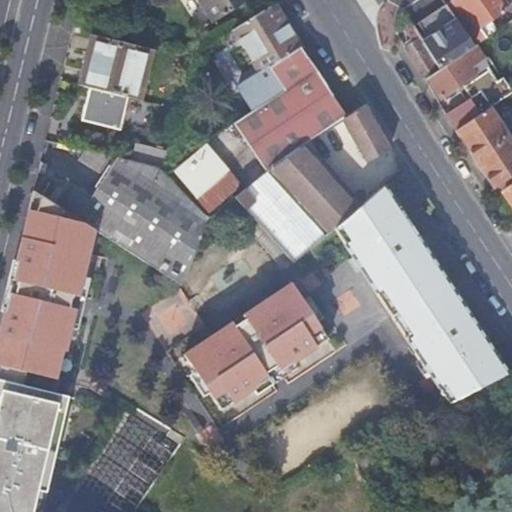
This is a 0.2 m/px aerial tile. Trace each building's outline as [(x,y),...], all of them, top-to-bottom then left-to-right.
[(199,0),(215,23),(249,0),(199,0)] [(458,0),(478,29),(508,9),(502,0),(458,0)] [(269,69),(301,48),(288,26),(274,4),(234,31),(261,74),(238,90),(253,112),(284,91),(269,69)] [(421,42),(438,70),(474,47),(451,12),(447,15),(442,9),(429,17),(416,24),(425,39),(421,42)] [(402,30),(410,43),(419,38),(411,25),(402,30)] [(413,63),(423,80),(426,78),(438,70),(421,42),(419,38),(410,43),(403,47),(413,63)] [(86,62),(80,86),(90,88),(128,97),(140,100),(152,53),(103,41),(100,52),(97,64),(86,62)] [(438,70),(426,78),(433,87),(439,97),(474,75),(470,68),(483,60),(474,47),(438,70)] [(235,125),(262,165),(257,170),(257,169),(243,180),(248,187),(285,157),(301,146),(340,121),(344,119),(337,107),(330,96),(301,48),(269,69),(284,91),(253,112),(235,125)] [(128,97),(90,88),(86,103),(82,121),(119,130),(128,97)] [(444,114),(454,130),(489,106),(479,91),(444,114)] [(344,119),(340,121),(366,163),(378,156),(389,150),(364,105),(344,119)] [(511,139),(489,106),(454,130),(455,132),(463,143),(471,155),(474,159),(478,166),(492,190),(498,186),(511,176),(511,139)] [(116,158),(141,164),(145,149),(120,143),(116,158)] [(334,230),(342,222),(358,208),(301,146),(285,157),(248,187),(234,198),(243,207),(296,266),(334,230)] [(226,172),(207,149),(177,174),(208,212),(240,186),(228,171),(226,172)] [(94,230),(182,287),(186,278),(209,218),(158,168),(141,164),(116,158),(86,151),(79,162),(104,176),(97,187),(90,197),(68,183),(54,205),(94,230)] [(511,185),(511,176),(498,186),(502,192),(511,185)] [(395,262),(419,242),(401,213),(382,184),(358,208),(342,222),(383,272),(395,262)] [(511,185),(502,192),(501,192),(511,208),(511,185)] [(0,330),(0,380),(22,386),(25,372),(39,375),(55,379),(62,351),(64,352),(69,331),(75,309),(78,296),(94,230),(54,205),(34,191),(30,206),(8,296),(0,329),(0,330)] [(449,404),(508,374),(485,341),(450,288),(419,242),(395,262),(383,272),(342,222),(334,230),(351,256),(357,264),(421,362),(430,376),(438,387),(433,390),(436,396),(441,392),(449,404)] [(320,282),(346,314),(360,302),(346,285),(357,276),(345,262),(320,282)] [(114,298),(119,278),(111,276),(106,296),(114,298)] [(220,410),(252,389),(268,378),(279,371),(296,360),(328,339),(316,322),(302,301),(291,284),(183,355),(195,372),(209,393),(220,410)] [(308,297),(302,301),(316,322),(322,318),(308,297)] [(268,378),(252,389),(256,395),(300,366),(296,360),(279,371),(268,378)] [(430,376),(421,362),(417,365),(426,379),(430,376)] [(209,393),(195,372),(189,376),(203,397),(209,393)] [(511,511),(511,378),(366,454),(389,511),(511,511)] [(97,381),(91,388),(101,394),(105,387),(97,381)] [(50,511),(68,417),(0,394),(0,511),(35,511),(35,509),(44,511),(50,511)] [(198,434),(204,430),(190,409),(185,413),(198,434)]
